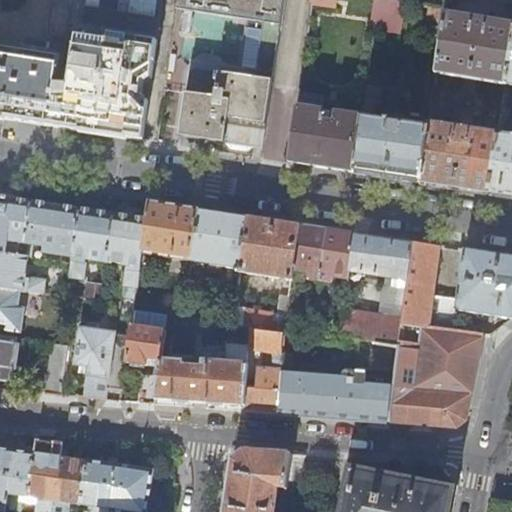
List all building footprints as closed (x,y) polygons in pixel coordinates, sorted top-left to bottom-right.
[(0,0),(0,118),(108,135),(143,140),(148,102),(142,96),(144,83),(150,79),(151,80),(156,41),(155,40),(160,0),(51,0),(46,36),(77,40),(70,87),(63,86),(65,69),(59,68),(61,56),(49,54),(51,44),(33,41),(31,52),(11,49),(0,46),(0,0)] [(177,0),(176,9),(246,19),(262,21),(261,30),(245,27),(239,66),(255,69),(254,77),(194,68),(188,71),(178,136),(220,142),(225,149),(242,152),(249,146),(262,148),(283,0),(177,0)] [(375,0),(370,29),(402,35),(408,2),(395,0),(375,0)] [(446,10),(429,7),(427,20),(444,23),(445,13),(446,10)] [(511,23),(445,13),(444,23),(437,73),(506,84),(511,45),(511,23)] [(262,21),(246,19),(245,27),(261,30),(262,21)] [(368,87),(368,83),(358,82),(357,92),(367,93),(368,87)] [(363,116),(355,173),(391,178),(422,183),(430,126),(402,122),(401,132),(398,135),(390,133),(390,130),(390,128),(395,129),(395,121),(389,120),(389,118),(387,118),(386,120),(370,117),(370,114),(374,111),(375,99),(380,100),(381,89),(368,87),(367,93),(363,116)] [(298,94),(289,163),(323,168),(355,173),(363,116),(335,112),(333,122),(331,123),(331,122),(326,121),(325,122),(324,120),(324,118),(329,119),(329,112),(322,110),(324,99),(298,94)] [(430,126),(422,183),(458,189),(489,193),(498,133),(430,123),(430,126)] [(511,135),(498,133),(489,193),(511,196),(511,135)] [(79,211),(82,192),(68,190),(67,198),(74,199),(72,210),(79,211)] [(0,254),(19,257),(22,243),(26,244),(31,204),(16,202),(16,201),(0,198),(0,254)] [(177,207),(149,202),(147,222),(140,264),(146,264),(147,256),(191,262),(199,210),(177,207)] [(73,257),(79,211),(72,210),(31,204),(26,244),(33,245),(44,247),(44,252),(73,257)] [(224,214),(199,210),(191,262),(240,270),(248,217),(224,214)] [(106,262),(112,216),(79,211),(73,257),(106,262)] [(147,222),(112,216),(106,262),(127,265),(124,286),(132,288),(131,294),(136,295),(140,264),(147,222)] [(275,221),(248,217),(240,270),(239,274),(291,281),(292,276),(293,270),(299,225),(275,221)] [(307,278),(320,280),(327,229),(314,227),(299,225),(293,270),(308,272),(307,278)] [(327,229),(320,280),(332,282),(333,276),(348,278),(349,271),(354,233),(344,232),(327,229)] [(343,310),(339,337),(369,341),(399,345),(402,325),(413,242),(401,240),(354,233),(349,271),(392,278),(390,288),(384,286),(382,306),(380,316),(343,310)] [(413,242),(402,325),(456,332),(459,312),(511,320),(511,319),(511,257),(485,253),(465,250),(457,300),(432,296),(438,246),(413,242)] [(0,254),(0,289),(21,292),(42,294),(44,282),(23,279),(26,258),(19,257),(0,254)] [(240,270),(191,262),(188,276),(238,283),(239,274),(240,270)] [(308,272),(293,270),(292,276),(307,278),(308,272)] [(333,276),(332,282),(347,285),(348,278),(333,276)] [(67,297),(80,299),(82,284),(83,279),(70,277),(67,297)] [(82,284),(80,299),(100,301),(103,286),(82,284)] [(219,299),(215,323),(232,326),(234,308),(238,286),(229,284),(226,300),(219,299)] [(21,292),(0,289),(0,330),(21,333),(25,308),(19,307),(21,292)] [(234,308),(232,326),(242,328),(243,328),(247,309),(234,308)] [(250,329),(274,332),(276,322),(271,321),(273,313),(247,309),(243,328),(250,329)] [(274,332),(283,334),(286,315),(273,313),(271,321),(276,322),(274,332)] [(167,316),(153,314),(152,324),(166,326),(167,316)] [(211,323),(194,320),(193,332),(209,335),(211,323)] [(396,370),(389,423),(423,426),(457,428),(466,421),(475,376),(482,342),(483,336),(456,332),(402,325),(399,345),(396,370)] [(129,334),(125,363),(147,366),(148,360),(161,361),(165,331),(151,329),(130,326),(129,334)] [(84,399),(106,400),(107,390),(116,333),(80,328),(75,366),(88,367),(84,399)] [(281,360),(283,334),(274,332),(250,329),(249,338),(248,351),(260,353),(259,369),(257,369),(256,381),(255,389),(245,389),(244,406),(244,411),(261,412),(277,414),(281,360)] [(107,390),(121,391),(125,363),(129,334),(116,333),(107,390)] [(16,344),(17,339),(0,336),(0,381),(7,382),(9,369),(16,370),(20,345),(16,344)] [(281,360),(277,414),(360,421),(389,423),(396,370),(366,366),(369,341),(339,337),(338,342),(322,340),(320,366),(281,360)] [(45,395),(62,397),(69,346),(52,344),(45,395)] [(161,361),(159,377),(155,399),(207,403),(244,406),(245,389),(246,380),(247,365),(228,364),(229,360),(230,355),(225,355),(225,354),(202,352),(201,366),(192,365),(192,360),(183,359),(183,363),(161,361)] [(143,374),(139,403),(155,404),(155,399),(159,377),(143,374)] [(246,380),(245,389),(255,389),(256,381),(246,380)] [(51,511),(60,458),(63,437),(37,435),(34,454),(27,499),(37,500),(36,507),(35,511),(51,511)] [(7,495),(13,451),(0,449),(0,504),(5,505),(7,495)] [(27,499),(34,454),(13,451),(7,495),(27,499)] [(233,461),(225,511),(273,511),(278,489),(286,490),(287,483),(291,455),(245,452),(233,461)] [(303,456),(291,455),(287,483),(299,485),(303,456)] [(79,506),(86,462),(60,458),(51,511),(68,511),(68,509),(69,504),(79,506)] [(108,511),(115,466),(86,462),(79,506),(90,507),(89,511),(108,511)] [(146,511),(153,472),(115,466),(108,511),(109,511),(146,511)] [(447,511),(452,491),(351,471),(342,511),(447,511)] [(299,485),(287,483),(286,490),(282,511),(310,511),(314,488),(299,485)] [(26,506),(36,507),(37,500),(27,499),(26,506)]
